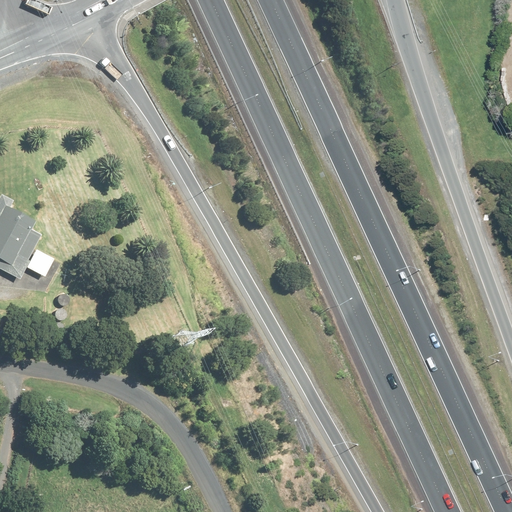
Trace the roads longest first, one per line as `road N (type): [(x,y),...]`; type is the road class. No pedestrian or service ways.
road 1 (motorway): [(377,511),(174,153),(81,15)]
road 2 (motorway): [(448,511),(210,0)]
road 3 (motorway): [(270,0),(507,511)]
road 4 (motorway): [(396,0),(511,345)]
road 5 (unclassified): [(220,511),(182,441),(154,411),(110,386),(0,367)]
